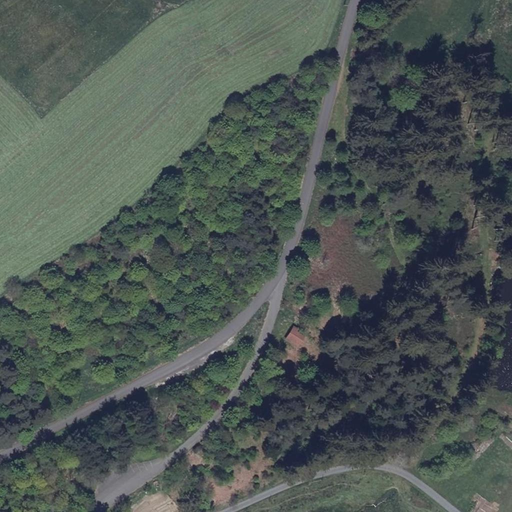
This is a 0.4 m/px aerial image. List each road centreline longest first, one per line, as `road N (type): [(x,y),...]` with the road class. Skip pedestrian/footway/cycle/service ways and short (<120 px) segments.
road 1 (track): [(405,475),(418,439),(470,367),(487,270),(482,130)]
road 2 (unclassified): [(275,283),(209,348),(0,458)]
road 3 (residential): [(275,283),(271,322),(225,407),(158,473),(97,511)]
road 4 (unclassified): [(358,0),(303,213),(275,283)]
road 5 (residential): [(227,511),(317,475),(384,466),(451,511)]
